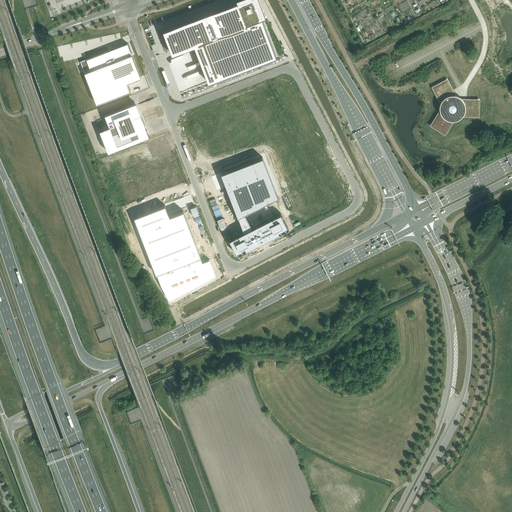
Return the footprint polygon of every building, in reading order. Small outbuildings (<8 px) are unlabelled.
[(239,0),(162,29),(171,53),(194,45),(208,82),(276,56),(262,18),(263,17),(256,0),(239,0)] [(87,60),(82,61),(86,71),(84,71),(97,103),(130,90),(127,82),(141,77),(130,50),(127,43),(118,48),(113,49),(110,50),(111,50),(107,52),(106,50),(86,58),(87,60)] [(455,94),(453,94),(446,80),(433,87),(441,101),(440,102),(439,104),(439,106),(439,108),(440,110),(440,112),(432,125),(444,132),(453,120),(454,119),(456,119),(458,118),(460,117),(461,116),(462,114),(477,115),(478,100),(463,100),(462,98),(460,97),(459,96),(457,95),(455,94)] [(109,125),(99,129),(108,151),(149,135),(142,116),(142,117),(136,103),(105,115),(109,125)] [(221,172),(226,187),(227,187),(238,216),(244,231),(242,232),(229,238),(234,247),(233,248),(236,253),(237,253),(288,227),(281,212),(280,212),(252,226),(245,213),(244,213),(244,212),(277,195),(262,156),(224,171),(221,172)] [(165,204),(134,216),(156,273),(157,273),(161,284),(169,299),(215,274),(209,258),(202,261),(200,256),(201,256),(183,210),(169,215),(165,204)]
